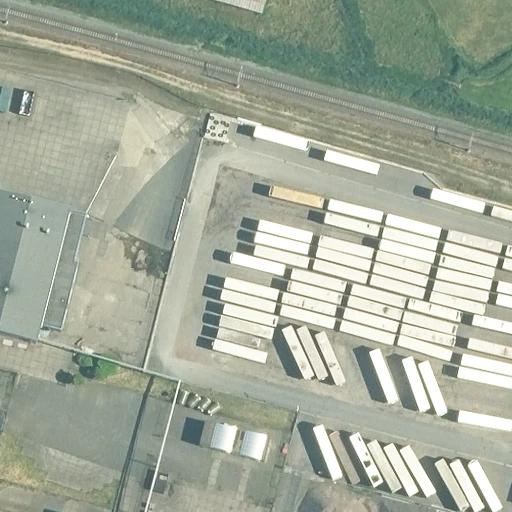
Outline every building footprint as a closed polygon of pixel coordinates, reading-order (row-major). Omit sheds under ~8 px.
[(209,0),(261,14),(264,0),(209,0)] [(0,336),(37,345),(41,328),(61,333),(78,265),(74,264),(86,217),(0,195),(0,336)] [(191,307),(245,318),(258,253),(204,242),(191,307)] [(364,346),(378,271),(342,264),(341,274),(324,271),(327,256),(270,246),(266,270),(263,269),(253,326),(364,346)] [(435,296),(435,288),(419,286),(419,280),(382,277),(381,298),(432,302),(432,296),(435,296)] [(419,364),(426,341),(373,326),(367,349),(419,364)] [(477,376),(479,365),(484,342),(431,332),(425,366),(477,376)] [(511,368),(492,368),(492,377),(511,377),(511,368)] [(491,387),(509,415),(511,413),(511,400),(500,381),(491,387)] [(192,445),(261,460),(269,427),(199,412),(192,445)] [(412,507),(414,498),(392,494),(391,503),(412,507)]
